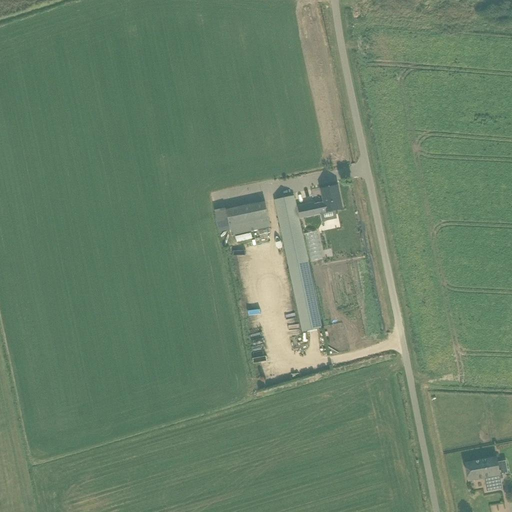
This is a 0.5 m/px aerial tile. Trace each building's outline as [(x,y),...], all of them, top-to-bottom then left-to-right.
[(313,203),(298,206),(300,217),(320,213),(321,221),(336,218),(334,210),(342,209),(337,187),(327,189),(322,190),(325,203),(314,206),(313,203)] [(303,332),(322,328),(293,196),(275,200),(303,332)] [(264,202),(226,210),(230,230),(231,236),(270,228),(264,202)] [(323,230),(312,231),(315,260),(326,259),(323,230)] [(497,457),(495,458),(465,463),(468,481),(485,478),(487,491),(503,488),(497,457)]
